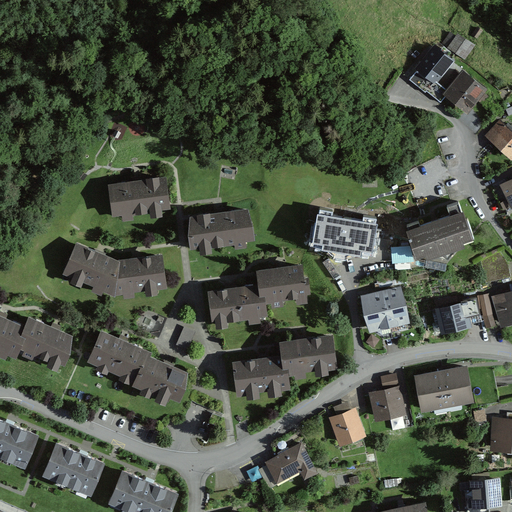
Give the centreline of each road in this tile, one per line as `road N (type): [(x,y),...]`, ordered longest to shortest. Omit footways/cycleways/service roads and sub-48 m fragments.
road 1 (residential): [(0,390),(159,456),(192,460),(238,450),(396,357),(450,347),(511,351)]
road 2 (residential): [(384,96),(440,111),(462,129),(475,195),(511,245)]
road 3 (track): [(278,0),(340,70),(384,96)]
